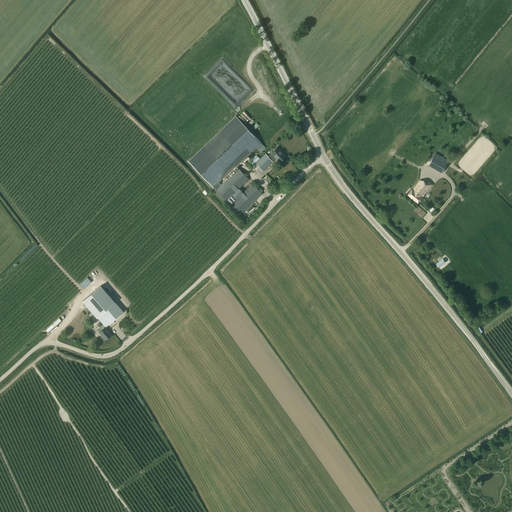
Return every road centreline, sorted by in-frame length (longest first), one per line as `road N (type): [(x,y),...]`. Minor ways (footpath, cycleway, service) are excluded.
road 1 (unclassified): [(0,383),(45,343),(90,355),(119,350),(322,154)]
road 2 (tertiary): [(511,392),(322,154)]
road 3 (tertiary): [(322,154),(245,0)]
